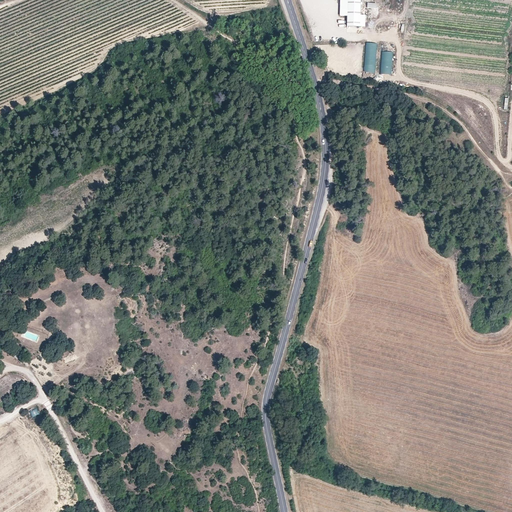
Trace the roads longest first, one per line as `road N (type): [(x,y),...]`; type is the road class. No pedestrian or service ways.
road 1 (tertiary): [(287,0),(317,87),(325,151),(268,393),(282,511)]
road 2 (track): [(333,5),(334,25),(399,47),(399,74),(447,89),(487,129),(511,172)]
road 3 (track): [(314,78),(434,103),(511,187)]
road 4 (track): [(104,511),(39,387),(19,368),(0,373)]
road 5 (track): [(169,0),(277,70),(287,85),(317,87)]
